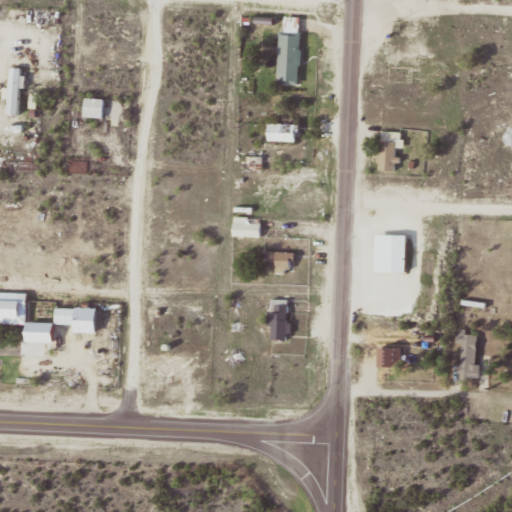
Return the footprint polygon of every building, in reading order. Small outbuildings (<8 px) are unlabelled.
[(282,84),(302,84),(304,17),(284,16),(282,84)] [(87,118),(105,119),(106,99),(88,98),(87,118)] [(272,141),(300,141),(300,124),(272,124),(272,141)] [(381,141),(381,170),(400,170),(400,141),(381,141)] [(236,236),(263,236),(263,216),(236,216),(236,236)] [(266,251),(265,272),(295,272),(295,252),(266,251)] [(272,339),(291,340),(291,300),(273,299),(272,339)] [(1,316),(0,315),(0,329),(22,330),(22,301),(1,300),(1,316)] [(59,324),(79,324),(79,308),(59,308),(59,324)] [(480,378),(480,334),(460,334),(460,378),(480,378)] [(405,348),(380,348),(380,367),(405,367),(405,348)]
